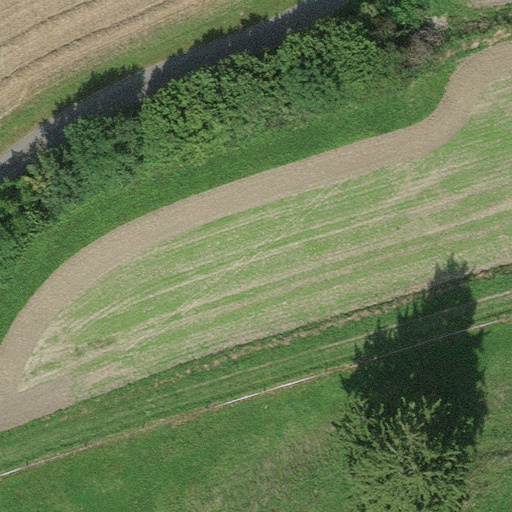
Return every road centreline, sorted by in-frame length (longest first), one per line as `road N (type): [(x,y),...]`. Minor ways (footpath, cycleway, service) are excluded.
road 1 (track): [(0,463),(511,308)]
road 2 (track): [(339,0),(74,130),(0,181)]
